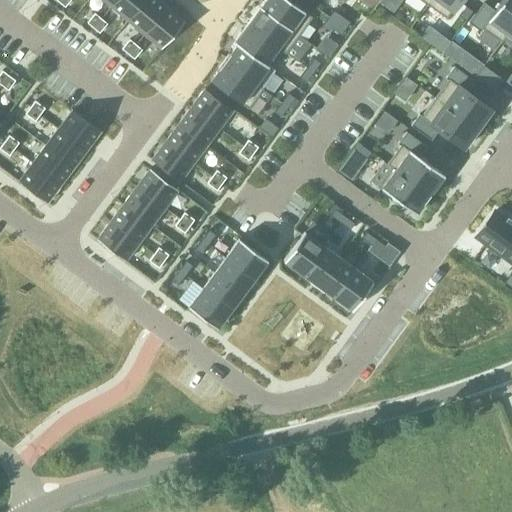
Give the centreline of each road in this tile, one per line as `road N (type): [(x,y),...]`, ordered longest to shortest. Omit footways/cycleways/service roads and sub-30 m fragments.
road 1 (residential): [(503,164),(344,380),(268,406),(55,245)]
road 2 (unclassified): [(36,510),(107,481),(511,372)]
road 3 (residential): [(55,245),(144,120),(0,10)]
